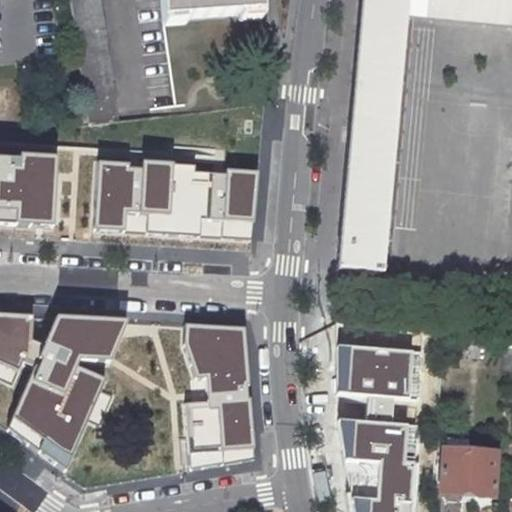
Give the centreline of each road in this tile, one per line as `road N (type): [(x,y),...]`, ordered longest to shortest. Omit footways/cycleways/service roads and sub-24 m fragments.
road 1 (residential): [(315,0),(284,295)]
road 2 (residential): [(0,277),(284,295)]
road 3 (residential): [(300,486),(286,404),(284,295)]
road 4 (residential): [(300,486),(154,511)]
